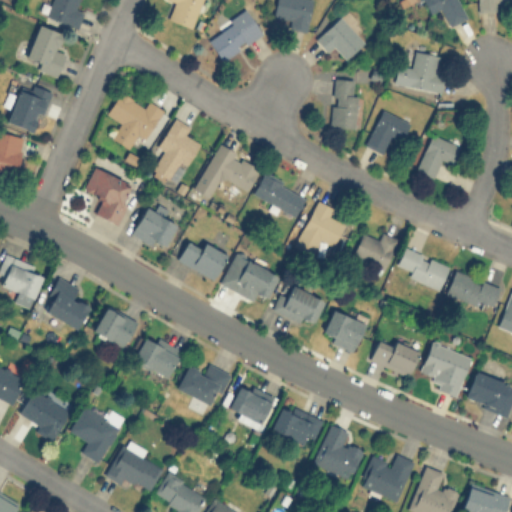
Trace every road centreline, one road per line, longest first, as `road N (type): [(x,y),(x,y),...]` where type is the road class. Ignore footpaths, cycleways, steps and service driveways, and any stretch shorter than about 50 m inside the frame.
road 1 (residential): [(0,214),(120,266),(236,335),(426,426),(511,455)]
road 2 (residential): [(112,35),(333,170),(511,250)]
road 3 (residential): [(35,225),(126,0)]
road 4 (residential): [(459,230),(487,175),(497,131),(491,60)]
road 5 (residential): [(0,448),(104,511)]
